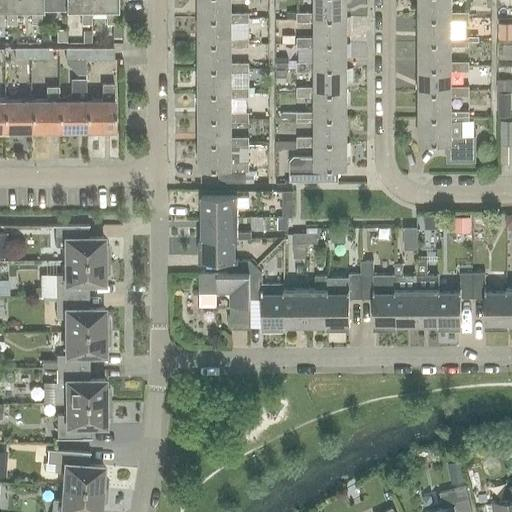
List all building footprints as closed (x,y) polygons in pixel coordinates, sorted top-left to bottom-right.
[(16,0),(0,0),(0,10),(6,10),(6,37),(17,37),(17,10),(16,0)] [(42,10),(41,0),(16,0),(17,10),(31,10),(31,24),(41,24),(41,10),(42,10)] [(67,10),(67,0),(41,0),(42,10),(67,10)] [(92,10),(92,0),(67,0),(67,10),(81,10),(81,24),(91,24),(91,10),(92,10)] [(117,0),(92,0),(92,10),(106,10),(106,24),(116,24),(116,10),(117,10),(117,0)] [(231,13),(231,0),(199,0),(199,18),(231,18),(231,22),(249,22),(249,13),(231,13)] [(347,18),(347,0),(314,0),(315,12),(297,12),(297,22),(315,22),(315,18),(347,18)] [(469,21),(469,12),(451,12),(451,0),(419,0),(419,17),(451,17),(451,21),(469,21)] [(451,37),(451,21),(451,17),(419,17),(419,42),(451,42),(451,46),(469,46),(469,37),(451,37)] [(231,38),(231,22),(231,18),(199,18),(199,43),(231,43),(231,47),(249,47),(249,37),(231,38)] [(347,43),(347,18),(315,18),(315,22),(315,37),(297,37),(297,46),(315,46),(315,43),(347,43)] [(511,22),(500,23),(500,39),(511,38),(511,22)] [(113,38),(122,38),(122,25),(113,25),(113,38)] [(67,41),(67,29),(57,29),(57,41),(67,41)] [(83,30),(83,42),(92,42),(92,30),(83,30)] [(295,35),(284,35),(284,43),(295,43),(295,35)] [(451,61),(451,46),(451,42),(419,42),(419,67),(451,67),(451,71),(469,71),(469,61),(451,61)] [(231,62),(231,47),(231,43),(199,43),(199,68),(231,68),(231,72),(249,72),(249,62),(231,62)] [(347,67),(347,43),(315,43),(315,46),(315,62),(297,62),(297,71),(315,71),(315,67),(347,67)] [(31,58),(31,48),(15,48),(15,58),(31,58)] [(48,58),(48,48),(31,48),(31,58),(48,58)] [(86,60),(86,48),(66,48),(66,60),(86,60)] [(114,48),(86,48),(86,60),(114,60),(114,48)] [(276,58),(276,68),(288,67),(288,57),(276,58)] [(258,68),(270,68),(270,64),(270,58),(258,58),(258,68)] [(347,92),(347,67),(315,67),(315,71),(315,87),(297,87),(297,96),(315,96),(315,92),(347,92)] [(451,86),(451,71),(451,67),(419,67),(419,92),(451,92),(451,96),(469,96),(469,86),(451,86)] [(231,87),(231,72),(231,68),(199,68),(199,93),(231,93),(231,97),(249,97),(249,87),(231,87)] [(87,132),(86,100),(86,78),(71,79),(71,100),(59,100),(59,132),(87,132)] [(511,80),(499,80),(499,91),(510,91),(511,91),(511,80)] [(115,131),(114,100),(114,83),(101,83),(101,88),(102,88),(102,100),(86,100),(87,132),(115,131)] [(59,100),(59,86),(46,86),(46,100),(32,100),(32,132),(59,132),(59,100)] [(499,91),(499,110),(511,110),(510,91),(499,91)] [(347,117),(347,92),(315,92),(315,96),(315,111),(297,111),(297,121),(315,121),(315,117),(347,117)] [(451,111),(451,96),(451,92),(419,92),(419,117),(451,117),(451,120),(469,120),(469,111),(451,111)] [(231,112),(231,97),(231,93),(199,93),(199,118),(231,118),(231,121),(249,121),(249,112),(231,112)] [(32,132),(32,100),(4,100),(4,132),(32,132)] [(347,142),(347,117),(315,117),(315,121),(315,136),(297,136),(297,140),(297,146),(315,146),(315,142),(347,142)] [(476,136),(463,136),(451,136),(451,120),(451,117),(419,117),(419,142),(448,142),(448,161),(476,161),(476,136)] [(231,137),(231,121),(231,118),(199,118),(199,143),(231,143),(231,146),(249,146),(249,137),(231,137)] [(511,143),(511,120),(501,120),(501,144),(511,143)] [(347,167),(347,142),(315,142),(315,146),(315,156),(294,156),(290,160),(290,180),(338,180),(338,167),(347,167)] [(231,162),(231,146),(231,143),(199,143),(199,168),(230,168),(230,171),(240,171),(249,171),(249,162),(231,162)] [(253,182),(253,171),(249,171),(240,171),(230,171),(230,168),(219,168),(219,182),(253,182)] [(238,217),(238,194),(203,195),(203,217),(238,217)] [(293,216),(293,205),(283,205),(283,216),(289,216),(293,216)] [(438,215),(425,215),(425,226),(438,226),(438,215)] [(470,227),(470,215),(455,215),(455,227),(470,227)] [(289,229),(289,216),(283,216),(278,216),(278,229),(289,229)] [(238,231),(238,217),(203,217),(203,238),(238,238),(252,238),(251,231),(238,231)] [(104,243),(104,237),(90,237),(90,224),(55,225),(56,246),(65,246),(65,260),(109,260),(108,248),(104,243)] [(417,237),(417,227),(405,227),(405,237),(417,237)] [(346,241),(346,229),(331,229),(331,242),(346,241)] [(306,242),(306,232),(294,233),(294,243),(306,242)] [(318,242),(318,232),(306,232),(306,242),(318,242)] [(238,239),(238,238),(203,238),(199,238),(199,261),(229,260),(229,272),(250,272),(256,266),(250,260),(238,260),(238,259),(234,259),(234,239),(238,239)] [(439,292),(439,272),(438,272),(438,274),(428,274),(428,259),(417,259),(417,274),(418,323),(439,323),(439,292)] [(104,283),(104,277),(109,272),(109,260),(65,260),(65,274),(56,274),(56,296),(88,296),(88,284),(104,283)] [(395,292),(395,274),(374,274),(374,260),(362,260),(362,273),(362,298),(374,298),(374,327),(397,327),(397,323),(396,323),(396,292),(395,292)] [(418,323),(417,274),(403,274),(403,262),(395,262),(395,274),(395,292),(396,292),(396,323),(397,323),(418,323)] [(284,293),(284,289),(284,283),(263,283),(262,272),(256,266),(250,272),(250,299),(262,299),(262,328),(285,328),(285,324),(284,324),(284,293)] [(250,299),(250,272),(229,272),(199,272),(199,292),(230,292),(231,328),(250,328),(250,299)] [(461,298),(473,298),(473,272),(461,272),(461,288),(460,288),(460,292),(439,292),(439,323),(439,327),(461,327),(461,298)] [(507,291),(486,292),(486,288),(485,272),(473,272),(473,298),(485,297),(485,327),(508,327),(508,323),(507,291)] [(350,298),(362,298),(362,273),(349,273),(349,288),(348,288),(348,292),(328,292),(328,324),(327,324),(327,328),(350,328),(350,298)] [(56,296),(56,274),(41,275),(41,296),(56,296)] [(328,292),(328,288),(327,275),(315,275),(316,288),(306,288),(306,324),(327,324),(328,324),(328,292)] [(0,295),(9,295),(9,282),(0,282),(0,295)] [(306,324),(306,288),(284,289),(284,293),(284,324),(285,324),(306,324)] [(104,315),(104,308),(88,308),(88,296),(56,296),(56,309),(65,309),(66,331),(109,331),(109,319),(104,315)] [(105,355),(105,348),(109,343),(109,331),(66,331),(66,354),(57,355),(57,367),(88,367),(88,355),(105,355)] [(105,386),(105,379),(88,379),(88,367),(57,367),(57,382),(44,382),(44,403),(66,403),(110,402),(110,390),(105,386)] [(105,426),(105,419),(110,414),(110,402),(66,403),(66,414),(57,414),(57,438),(92,438),(92,426),(105,426)] [(103,472),(103,465),(90,464),(91,452),(48,449),(47,463),(55,463),(55,471),(64,472),(63,486),(107,489),(107,477),(103,472)] [(466,480),(461,460),(448,463),(452,483),(466,480)] [(46,462),(46,471),(55,471),(55,463),(47,463),(46,462)] [(100,511),(101,505),(106,501),(107,489),(63,486),(62,500),(53,499),(51,511),(86,511),(98,511),(100,511)] [(472,511),(467,486),(440,492),(444,508),(426,511),(472,511)] [(511,511),(511,486),(509,487),(511,500),(486,505),(487,511),(511,511)]
